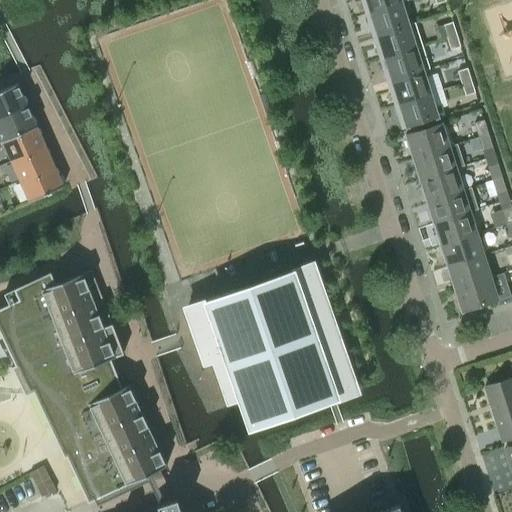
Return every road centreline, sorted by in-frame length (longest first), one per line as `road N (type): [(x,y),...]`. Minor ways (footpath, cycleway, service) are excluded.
road 1 (residential): [(434,363),(316,0)]
road 2 (residential): [(239,511),(217,465),(72,511)]
road 3 (residential): [(481,511),(434,363)]
road 4 (residential): [(0,83),(29,73),(79,181)]
